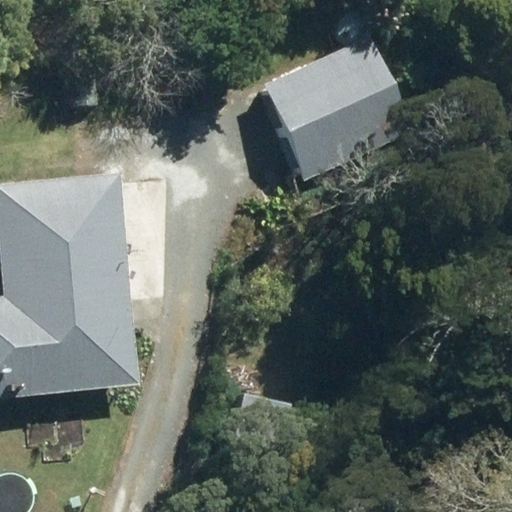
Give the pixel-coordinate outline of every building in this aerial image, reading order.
[(367,41),(254,90),(295,186),(408,138),(367,41)] [(63,59),(66,110),(95,108),(92,58),(63,59)] [(0,119),(6,134),(29,125),(22,107),(0,115),(0,119)] [(111,177),(0,187),(0,401),(130,390),(111,177)] [(227,450),(281,459),(289,406),(236,397),(227,450)]
